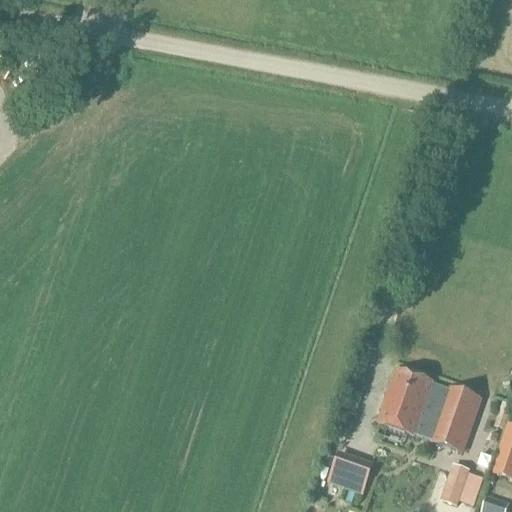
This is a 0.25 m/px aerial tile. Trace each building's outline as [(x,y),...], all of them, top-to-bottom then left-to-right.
[(378,426),(461,455),(480,403),(397,374),(378,426)] [(502,405),(494,429),(504,432),(511,408),(502,405)] [(511,430),(507,429),(490,475),(511,483),(511,430)] [(338,461),(329,485),(362,496),(370,473),(338,461)] [(452,468),(440,504),(457,510),(469,474),(452,468)] [(506,511),(508,507),(487,500),(482,511),(506,511)]
